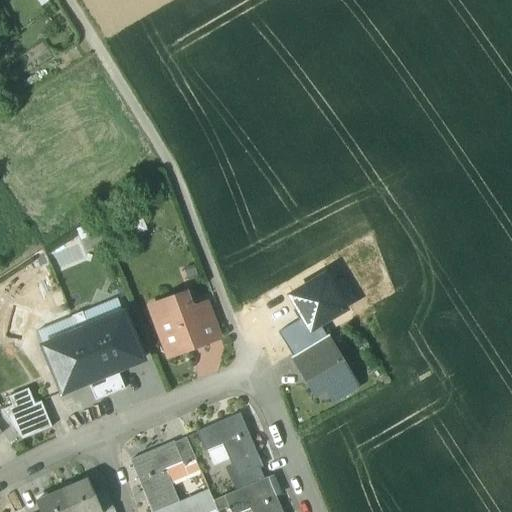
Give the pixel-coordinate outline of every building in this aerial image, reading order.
[(303,319),(311,331),(320,325),(344,310),(324,276),(290,297),(303,319)] [(190,310),(185,295),(163,303),(169,318),(161,321),(158,328),(161,335),(167,338),(170,346),(179,350),(190,346),(192,343),(197,341),(199,344),(201,345),(206,343),(201,327),(197,326),(193,316),(192,316),(189,310),(190,310)] [(218,338),(206,304),(190,310),(189,310),(192,316),(193,316),(197,326),(201,327),(206,343),(218,338)] [(82,313),(71,317),(78,333),(88,328),(82,313)] [(78,333),(43,347),(62,393),(87,383),(117,371),(142,360),(123,314),(88,328),(78,333)] [(278,333),(292,358),(326,337),(320,325),(311,331),(303,319),(278,333)] [(326,337),(292,358),(299,370),(333,349),(326,337)] [(333,349),(299,370),(316,397),(326,391),(350,377),(333,349)] [(117,371),(87,383),(95,401),(125,389),(117,371)] [(350,377),(326,391),(332,401),(356,386),(350,377)] [(0,410),(21,440),(50,428),(39,402),(35,404),(29,390),(8,398),(11,406),(0,410)] [(240,413),(196,431),(205,452),(223,444),(236,476),(238,476),(259,467),(259,468),(263,467),(241,414),(240,413)] [(186,438),(174,443),(182,461),(184,465),(196,460),(186,438)] [(173,441),(130,460),(152,511),(155,511),(180,501),(165,468),(182,461),(174,443),(173,441)] [(259,467),(238,476),(242,487),(264,478),(259,468),(259,467)] [(242,487),(224,495),(231,511),(240,511),(250,508),(252,511),(282,511),(267,476),(264,478),(242,487)] [(87,479),(62,489),(71,511),(101,511),(94,494),(87,479)] [(71,511),(62,489),(48,495),(49,497),(37,503),(40,511),(71,511)] [(180,501),(155,511),(213,511),(217,510),(208,489),(180,501)] [(104,490),(94,494),(101,511),(104,511),(112,509),(104,490)]
